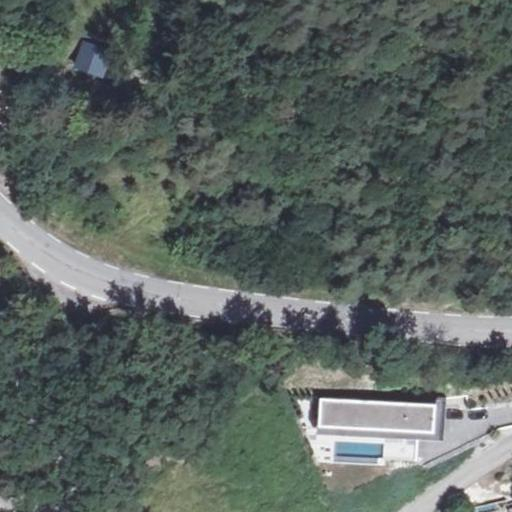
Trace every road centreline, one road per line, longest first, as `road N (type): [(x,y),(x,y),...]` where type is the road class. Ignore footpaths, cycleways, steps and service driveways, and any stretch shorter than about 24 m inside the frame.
road 1 (secondary): [(511,324),(373,318),(128,283),(77,263),(0,208)]
road 2 (track): [(0,67),(57,106),(108,110),(130,96),(152,61),(148,0)]
road 3 (track): [(81,511),(86,486),(69,439),(0,305)]
